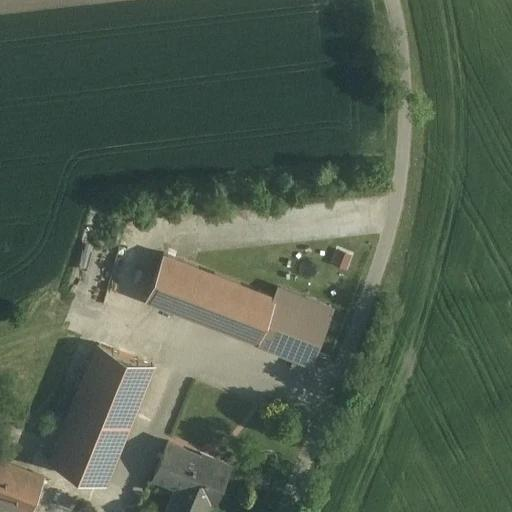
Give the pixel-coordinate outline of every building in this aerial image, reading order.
[(163,253),(145,300),(255,343),(274,296),(163,253)] [(274,296),(255,343),(311,365),(334,306),(278,284),(274,296)] [(49,461),(105,485),(155,366),(95,343),(49,461)] [(170,441),(155,478),(189,492),(181,511),(205,511),(210,501),(215,503),(230,466),(170,441)] [(0,511),(29,511),(43,477),(0,459),(0,511)]
